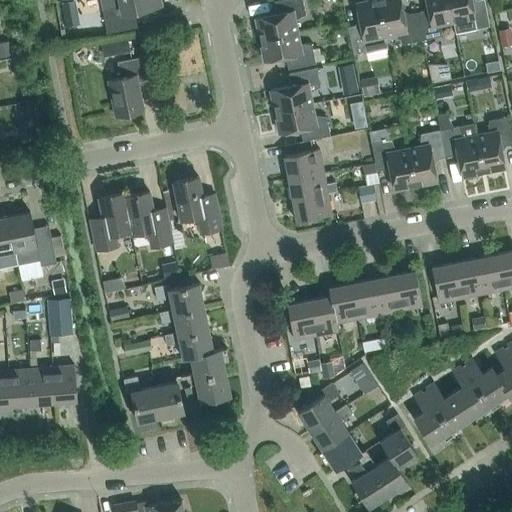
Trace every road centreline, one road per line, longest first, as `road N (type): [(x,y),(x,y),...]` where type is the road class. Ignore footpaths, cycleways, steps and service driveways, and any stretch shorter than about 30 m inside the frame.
road 1 (residential): [(263,240),(326,244),(511,210)]
road 2 (residential): [(0,175),(242,129)]
road 3 (residential): [(0,497),(242,467)]
road 4 (residential): [(242,467),(259,393),(242,297),(263,240)]
road 5 (residential): [(242,129),(214,0)]
